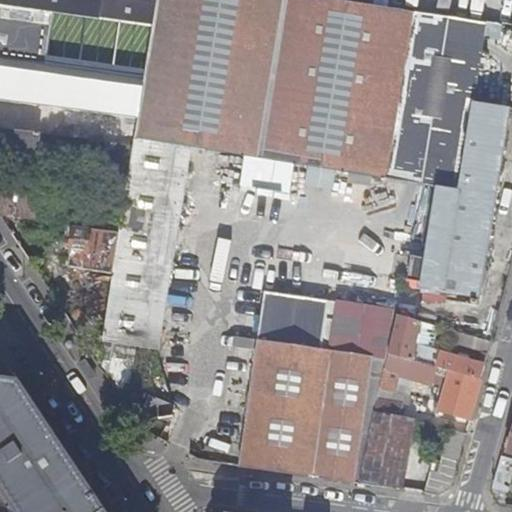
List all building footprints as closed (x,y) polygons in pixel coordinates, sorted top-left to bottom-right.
[(0,0),(0,5),(50,13),(56,14),(154,28),(158,0),(0,0)] [(343,4),(317,0),(159,0),(155,28),(147,80),(140,121),(136,147),(131,174),(122,235),(115,275),(104,342),(114,343),(112,359),(135,363),(137,347),(148,348),(161,268),(173,271),(194,148),(247,156),(243,186),(289,193),(294,164),(438,187),(427,259),(423,284),(422,289),(481,299),(511,110),(474,103),(486,25),(343,4)] [(0,5),(0,58),(48,66),(56,14),(50,13),(0,5)] [(0,58),(0,101),(10,103),(24,105),(54,109),(73,111),(140,121),(147,80),(48,66),(0,58)] [(0,116),(8,118),(10,103),(0,101),(0,116)] [(52,124),(54,109),(24,105),(10,103),(8,118),(52,124)] [(73,111),(54,109),(52,124),(71,127),(73,111)] [(2,130),(0,148),(0,156),(38,161),(41,135),(2,130)] [(131,174),(136,147),(118,145),(115,172),(131,174)] [(0,185),(0,215),(1,216),(42,222),(46,191),(44,191),(0,185)] [(46,191),(42,222),(49,223),(50,210),(53,192),(46,191)] [(53,192),(50,210),(82,215),(84,197),(53,192)] [(86,271),(115,275),(122,235),(92,230),(91,232),(88,232),(88,229),(80,228),(80,230),(75,230),(72,253),(73,253),(88,255),(86,268),(86,271)] [(72,266),(86,268),(88,255),(73,253),(72,266)] [(408,281),(423,284),(427,259),(412,256),(408,281)] [(398,315),(389,355),(413,362),(431,367),(438,369),(452,373),(481,381),(485,366),(430,351),(436,326),(398,315)] [(475,349),(478,338),(454,331),(452,342),(475,349)] [(489,353),(492,342),(478,338),(475,349),(489,353)] [(259,342),(240,467),(360,484),(376,413),(386,370),(388,361),(259,342)] [(389,355),(388,361),(386,370),(402,374),(434,383),(435,382),(438,369),(431,367),(413,362),(389,355)] [(438,369),(435,382),(444,384),(446,378),(450,379),(452,373),(438,369)] [(386,370),(376,413),(400,419),(403,404),(410,406),(412,396),(397,393),(402,374),(386,370)] [(440,413),(470,421),(481,381),(452,373),(450,379),(440,413)] [(108,511),(23,381),(0,378),(0,482),(19,511),(108,511)] [(151,398),(145,411),(170,422),(175,408),(151,398)] [(376,413),(360,484),(397,490),(412,421),(400,419),(376,413)] [(423,490),(443,496),(450,473),(431,467),(423,490)]
